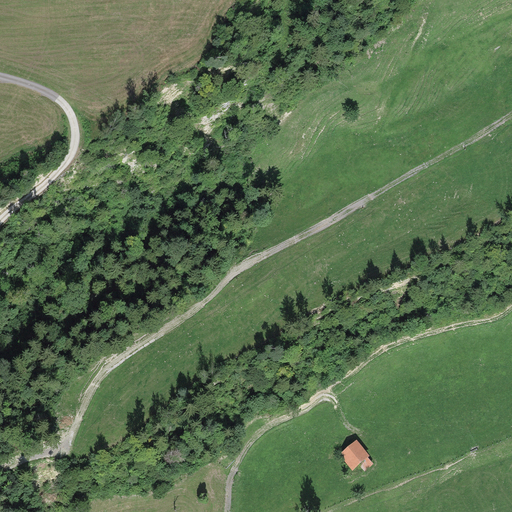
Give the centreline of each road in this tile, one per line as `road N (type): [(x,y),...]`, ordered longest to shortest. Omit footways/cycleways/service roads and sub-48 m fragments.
road 1 (track): [(0,472),(61,450),(95,381),(230,275),(511,115)]
road 2 (track): [(511,305),(399,341),(263,426),(240,450),(223,511)]
road 3 (track): [(0,76),(61,101),(75,137),(59,169),(0,220)]
